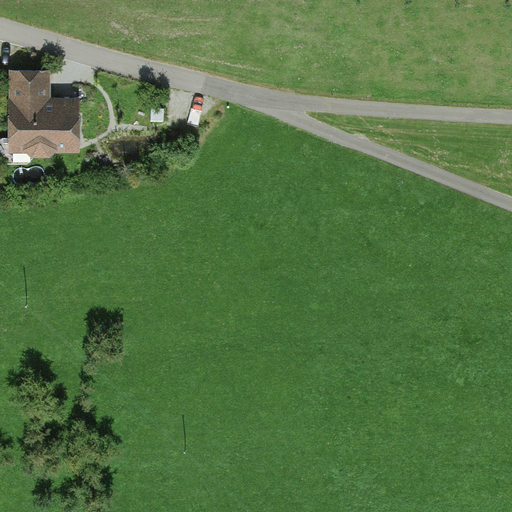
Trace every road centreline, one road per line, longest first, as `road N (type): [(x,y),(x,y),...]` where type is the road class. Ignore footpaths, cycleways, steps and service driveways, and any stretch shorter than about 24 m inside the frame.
road 1 (unclassified): [(511,203),(258,97)]
road 2 (residential): [(0,26),(258,97)]
road 3 (residential): [(258,97),(511,118)]
